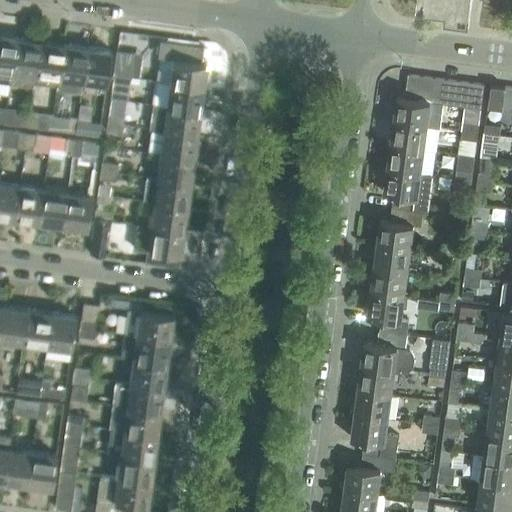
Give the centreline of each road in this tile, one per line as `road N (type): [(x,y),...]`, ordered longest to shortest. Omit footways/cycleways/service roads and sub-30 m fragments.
road 1 (residential): [(300,511),(356,35)]
road 2 (residential): [(257,22),(212,285)]
road 3 (residential): [(212,285),(183,511)]
road 4 (residential): [(212,285),(0,259)]
road 5 (residential): [(257,22),(89,0)]
road 6 (residential): [(511,55),(356,35)]
